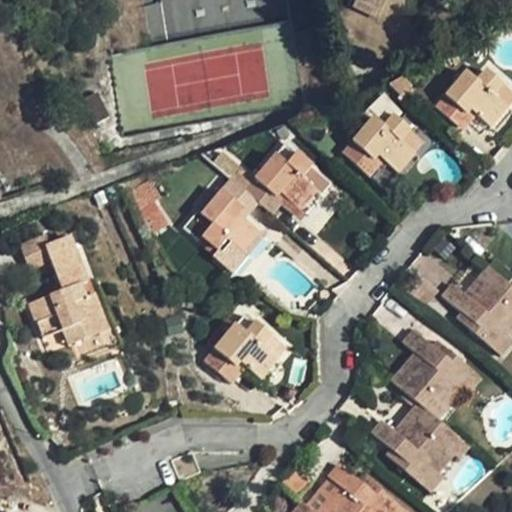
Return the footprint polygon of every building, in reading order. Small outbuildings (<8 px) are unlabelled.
[(138,0),(140,7),(166,2),(173,39),(292,18),(288,0),(138,0)] [(358,0),(357,11),(382,14),(384,0),(358,0)] [(500,106),(509,96),(490,78),(475,94),(457,78),(430,109),(465,140),(481,123),(494,135),(511,116),(500,106)] [(110,112),(99,90),(83,99),(93,121),(110,112)] [(511,115),(511,97),(509,96),(500,106),(511,116),(511,115)] [(410,145),(419,136),(396,116),(384,130),(374,120),(344,154),(372,178),(386,162),(399,175),(419,153),(410,145)] [(427,143),(419,136),(410,145),(419,153),(427,143)] [(308,180),(318,168),(297,148),(287,158),(275,149),(246,183),(261,198),(267,204),(280,190),(286,195),(300,208),(318,188),(308,180)] [(328,177),(318,168),(308,180),(318,188),(328,177)] [(261,198),(246,183),(234,173),(201,211),(211,220),(200,232),(221,252),(233,240),(241,247),(260,227),(246,215),(261,198)] [(280,190),(267,204),(275,210),(286,195),(280,190)] [(57,249),(59,248),(53,234),(28,244),(37,269),(60,260),(57,249)] [(233,240),(221,252),(231,260),(241,247),(233,240)] [(77,241),(59,248),(57,249),(60,260),(71,290),(73,294),(84,289),(94,286),(77,241)] [(511,282),(489,263),(466,289),(457,281),(446,293),(462,309),(477,322),(473,328),(485,337),(495,325),(511,339),(511,282)] [(89,304),(84,289),(73,294),(71,290),(38,304),(46,323),(66,317),(71,331),(77,346),(110,333),(98,300),(89,304)] [(477,322),(462,309),(458,314),(473,328),(477,322)] [(249,331),(258,321),(245,311),(236,322),(249,331)] [(52,339),(71,331),(66,317),(46,323),(52,339)] [(268,347),(277,337),(258,321),(249,331),(236,322),(207,357),(235,381),(249,364),(265,376),(281,357),(268,347)] [(511,356),(511,339),(495,325),(485,337),(510,359),(511,356)] [(419,402),(449,426),(477,392),(458,377),(468,363),(456,353),(451,359),(436,346),(419,333),(408,345),(419,354),(395,382),(419,402)] [(289,347),(277,337),(268,347),(281,357),(289,347)] [(441,341),(436,346),(451,359),(456,353),(441,341)] [(458,377),(477,392),(488,379),(468,363),(458,377)] [(453,448),(461,437),(449,426),(419,402),(396,428),(383,418),(371,431),(389,446),(407,461),(403,467),(415,477),(427,465),(442,478),(461,455),(453,448)] [(470,444),(461,437),(453,448),(461,455),(470,444)] [(407,461),(389,446),(385,452),(403,467),(407,461)] [(204,470),(195,449),(174,459),(183,479),(204,470)] [(340,480),(316,505),(322,511),(387,511),(380,505),(392,492),(380,480),(374,486),(358,471),(341,456),(328,467),(340,480)] [(427,465),(415,477),(431,490),(442,478),(427,465)] [(364,466),(358,471),(374,486),(380,480),(364,466)] [(322,511),(316,505),(293,485),(268,511),(259,503),(250,511),(322,511)] [(400,511),(406,507),(392,492),(380,505),(387,511),(400,511)] [(189,511),(181,497),(179,497),(186,511),(189,511)]
